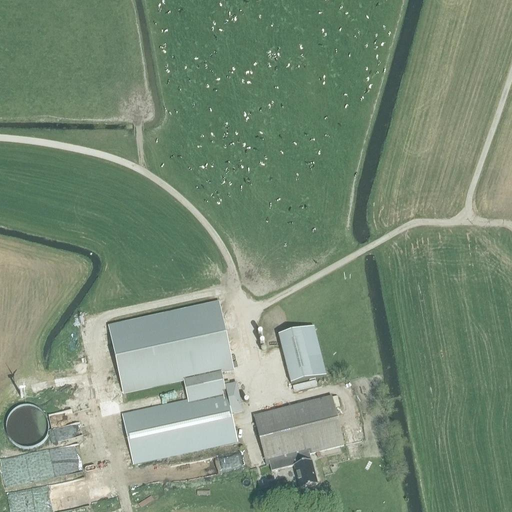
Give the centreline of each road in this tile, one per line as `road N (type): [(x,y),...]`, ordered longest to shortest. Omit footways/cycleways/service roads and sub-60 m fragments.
road 1 (track): [(245,314),(406,226),(471,216)]
road 2 (track): [(511,226),(477,221),(467,207),(511,68)]
